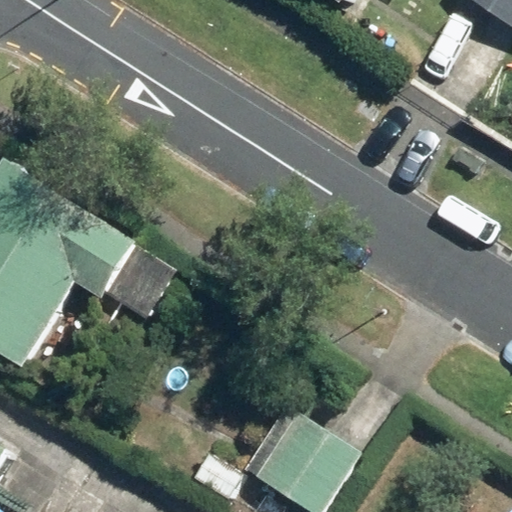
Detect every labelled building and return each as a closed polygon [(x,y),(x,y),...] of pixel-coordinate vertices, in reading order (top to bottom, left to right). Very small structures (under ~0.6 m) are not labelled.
[(336,0),(337,0),(347,0),(363,10),(369,0),(336,0)] [(511,0),(483,0),(511,20),(511,0)] [(155,249),(16,163),(0,189),(0,350),(37,373),(88,290),(116,307),(119,304),(157,327),(190,274),(153,252),(155,249)] [(372,458),(297,404),(251,468),(312,511),(333,511),(346,494),(372,458)] [(0,437),(0,505),(31,458),(0,437)]
